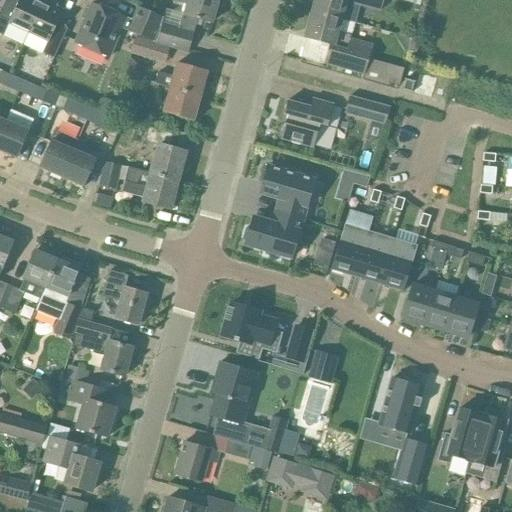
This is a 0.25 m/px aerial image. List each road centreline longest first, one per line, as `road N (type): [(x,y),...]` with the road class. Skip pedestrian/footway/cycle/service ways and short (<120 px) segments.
road 1 (residential): [(198,262),(329,299),(428,356),(511,384)]
road 2 (unclassified): [(198,262),(267,0)]
road 3 (unclassified): [(122,511),(198,262)]
road 4 (residential): [(198,262),(0,198)]
road 5 (residential): [(511,132),(451,114),(436,135),(417,200)]
